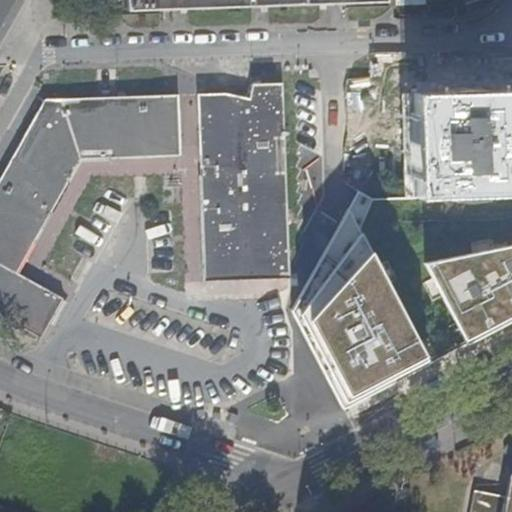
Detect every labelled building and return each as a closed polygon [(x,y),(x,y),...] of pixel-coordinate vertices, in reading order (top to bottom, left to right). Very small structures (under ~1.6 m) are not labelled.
[(382,0),(124,0),(125,10),(172,8),(259,6),(331,3),(383,2),(382,0)] [(201,156),(203,210),(205,282),(291,279),(283,85),(252,86),(249,100),(225,95),(46,101),(0,182),(0,316),(41,339),(62,301),(16,274),(18,270),(80,160),(125,159),(201,156)] [(511,91),(483,92),(464,93),(415,94),(419,196),(511,193),(511,91)] [(190,169),(194,283),(205,282),(203,210),(201,156),(125,159),(80,160),(18,270),(16,274),(62,301),(68,290),(32,270),(87,173),(190,169)] [(302,290),(339,405),(511,322),(511,193),(419,196),(372,196),(350,185),(302,290)] [(511,511),(511,474),(507,495),(503,511),(511,511)] [(503,511),(507,495),(474,490),(469,511),(503,511)]
